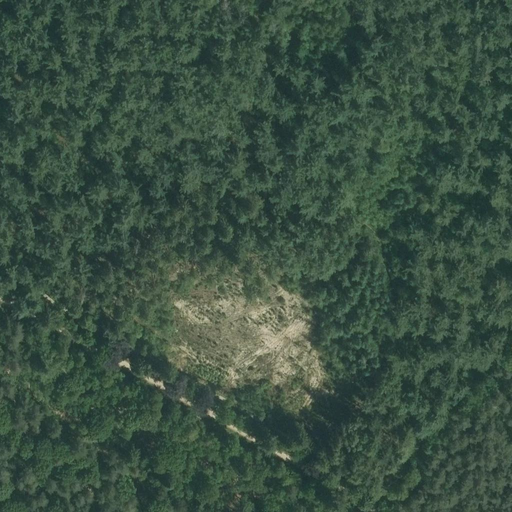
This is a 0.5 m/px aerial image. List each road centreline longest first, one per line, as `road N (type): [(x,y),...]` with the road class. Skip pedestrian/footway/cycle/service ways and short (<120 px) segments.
road 1 (track): [(0,293),(375,503)]
road 2 (track): [(511,338),(385,491)]
road 3 (unknown): [(72,284),(38,314),(0,403)]
